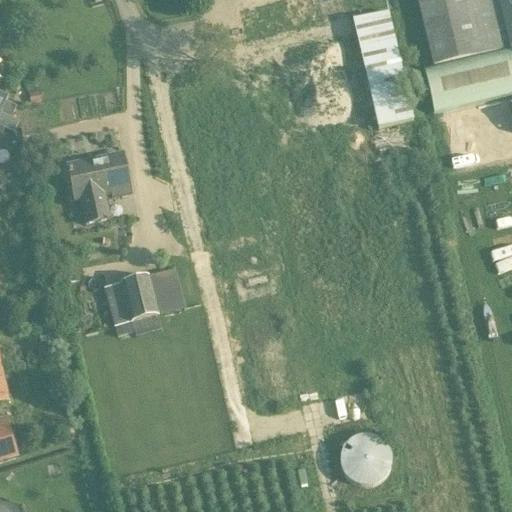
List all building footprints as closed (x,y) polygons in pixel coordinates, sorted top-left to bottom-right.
[(264,79),(276,127),(351,109),(325,2),(310,6),(308,0),(242,0),(262,79),(264,79)] [(415,0),(432,69),(508,51),(496,0),(415,0)] [(377,131),(412,123),(387,15),(352,23),(377,131)] [(434,117),(511,97),(511,54),(511,52),(423,73),(434,117)] [(149,80),(177,236),(231,226),(227,198),(251,194),(234,99),(201,105),(195,72),(149,80)] [(31,107),(41,105),(40,94),(29,96),(31,107)] [(0,115),(9,120),(14,110),(3,104),(6,99),(0,95),(0,115)] [(476,113),(453,115),(455,143),(479,141),(476,113)] [(18,125),(9,120),(0,115),(0,128),(13,135),(18,125)] [(304,356),(356,346),(318,140),(266,150),(304,356)] [(122,157),(67,168),(75,203),(79,202),(84,227),(108,222),(103,198),(110,196),(111,200),(129,197),(122,157)] [(120,287),(104,291),(112,329),(115,329),(117,339),(134,335),(134,336),(160,329),(158,318),(184,312),(174,273),(147,280),(120,287)] [(66,276),(68,285),(78,283),(76,274),(66,276)] [(0,419),(0,461),(15,456),(2,419),(0,419)] [(381,442),(335,440),(333,485),(378,487),(381,442)]
